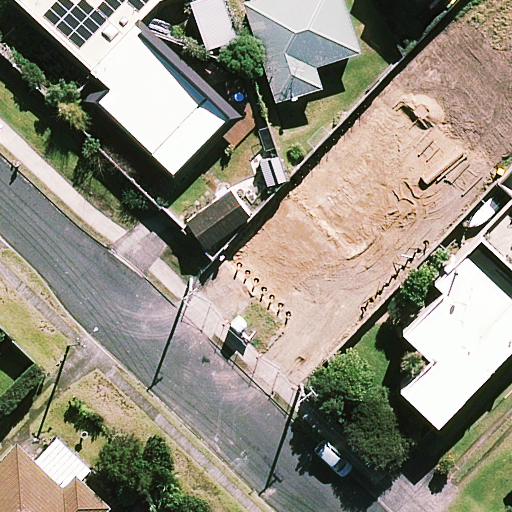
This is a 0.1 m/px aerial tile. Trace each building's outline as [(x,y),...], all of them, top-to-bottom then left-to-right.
[(155,0),(23,0),(107,82),(96,93),(174,170),(227,116),(131,22),(155,0)] [(250,0),(244,2),(275,99),(319,84),(312,62),(356,47),(339,0),(250,0)] [(339,126),(237,239),(289,285),(337,232),(370,262),(457,165),(389,104),(356,141),(339,126)] [(248,210),(228,187),(186,221),(206,245),(248,210)] [(441,419),(511,334),(511,292),(511,293),(511,292),(511,208),(504,202),(401,324),(429,348),(399,384),(441,419)] [(76,481),(43,450),(20,473),(5,459),(0,463),(0,511),(87,511),(66,492),(76,481)]
